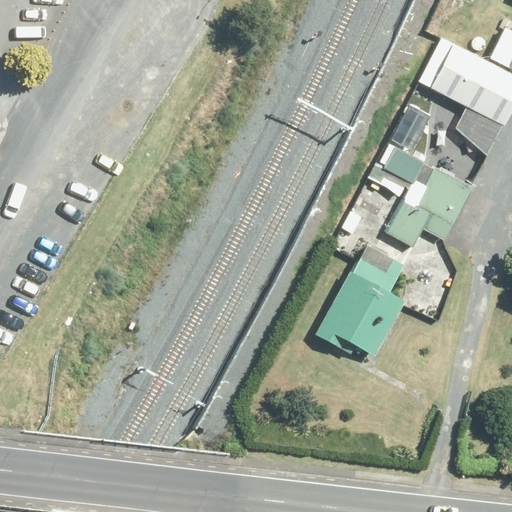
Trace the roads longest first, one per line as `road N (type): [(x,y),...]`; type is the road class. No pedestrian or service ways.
road 1 (secondary): [(511,310),(447,284),(298,260),(0,245)]
road 2 (secondary): [(0,469),(365,511)]
road 3 (unclassified): [(174,0),(80,157),(0,261)]
